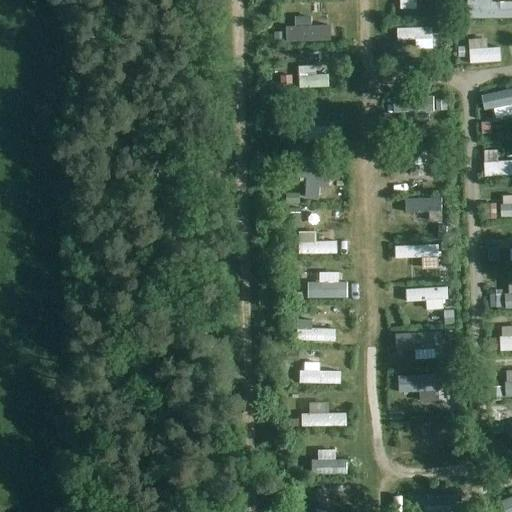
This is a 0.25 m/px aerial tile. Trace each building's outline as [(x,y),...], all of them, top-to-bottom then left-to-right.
[(493,0),(485,0),(452,2),(453,19),(495,16),(493,0)] [(428,40),(428,26),(390,27),(390,41),(428,40)] [(444,28),(434,28),(434,36),(445,35),(444,28)] [(285,41),(285,32),(274,32),(274,41),(285,41)] [(496,46),(473,48),(473,40),(456,41),(457,62),(497,60),(496,46)] [(323,86),(323,73),(310,74),(310,64),(293,65),(294,86),(323,86)] [(292,85),(292,76),(280,76),(281,85),(292,85)] [(497,117),(496,106),(511,104),(511,92),(480,94),(481,118),(497,117)] [(395,153),(395,165),(431,163),(431,151),(395,153)] [(451,152),(442,152),(442,163),(451,163),(451,152)] [(511,175),(511,158),(486,160),(487,177),(511,175)] [(316,170),(302,169),(301,197),(313,198),(313,185),(316,185),(316,170)] [(286,196),(286,204),(300,204),(300,196),(286,196)] [(400,197),(400,212),(424,213),(424,219),(436,219),(436,197),(400,197)] [(511,200),(484,202),(485,216),(511,215),(511,200)] [(302,209),(290,209),(290,219),(302,218),(302,209)] [(511,231),(511,219),(484,219),(484,232),(511,231)] [(438,228),(438,238),(453,238),(453,228),(438,228)] [(332,239),(310,239),(310,231),(292,231),(292,255),(332,255),(332,239)] [(434,259),(433,243),(395,244),(396,260),(434,259)] [(498,252),(485,252),(485,265),(498,265),(498,252)] [(441,308),(441,287),(399,288),(400,303),(419,302),(419,308),(441,308)] [(503,291),(489,291),(489,308),(503,308),(503,291)] [(291,293),(291,302),(304,301),(304,292),(291,293)] [(288,305),(288,317),(298,317),(298,305),(288,305)] [(454,311),(444,311),(445,325),(455,325),(454,311)] [(511,316),(488,315),(487,330),(511,330),(511,316)] [(443,345),(443,330),(403,330),(403,344),(443,345)] [(498,339),(488,339),(488,354),(498,354),(498,339)] [(286,353),(286,362),(299,362),(299,353),(286,353)] [(454,358),(438,357),(438,366),(454,366),(454,358)] [(447,388),(446,371),(403,373),(404,390),(447,388)] [(511,371),(500,372),(501,396),(511,395),(511,371)] [(500,404),(491,404),(492,415),(501,415),(500,404)] [(511,411),(504,412),(505,421),(495,421),(496,435),(511,433),(511,411)] [(405,422),(406,437),(444,436),(443,420),(405,422)] [(454,440),(454,457),(464,456),(464,440),(454,440)] [(325,447),(308,448),(310,474),(340,472),(338,454),(325,455),(325,447)] [(511,477),(498,478),(499,491),(511,490),(511,477)] [(317,490),(307,491),(307,504),(317,504),(317,490)] [(409,497),(409,511),(462,511),(462,496),(409,497)]
